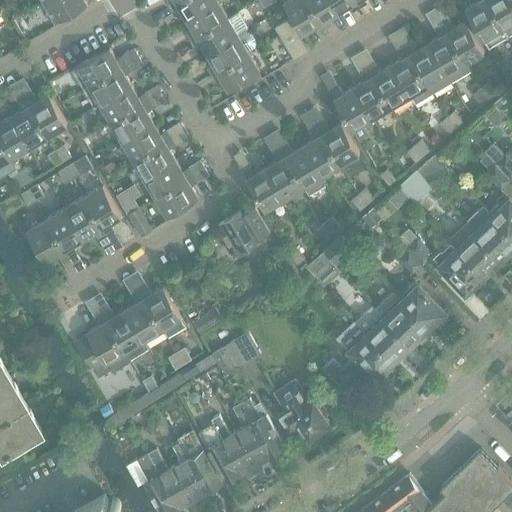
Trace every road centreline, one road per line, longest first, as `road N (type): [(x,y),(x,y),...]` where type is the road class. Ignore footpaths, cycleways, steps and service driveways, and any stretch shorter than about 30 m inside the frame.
road 1 (residential): [(57,301),(242,193),(213,141)]
road 2 (residential): [(420,0),(307,68),(292,98),(213,141)]
road 3 (residential): [(458,388),(294,511)]
road 4 (residential): [(213,141),(128,1)]
road 5 (residential): [(0,76),(128,1)]
